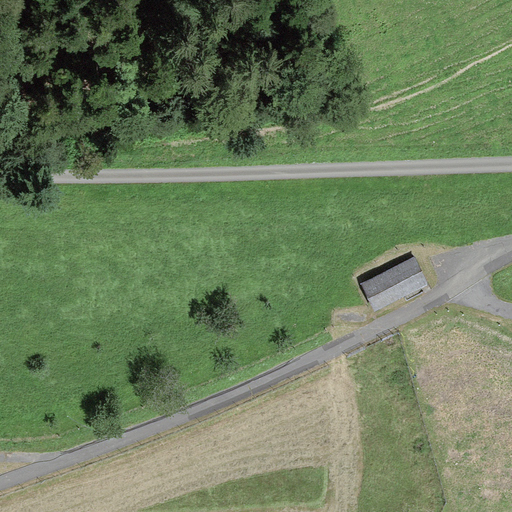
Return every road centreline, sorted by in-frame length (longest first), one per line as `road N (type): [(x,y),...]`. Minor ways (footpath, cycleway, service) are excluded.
road 1 (track): [(511,253),(263,383),(0,483)]
road 2 (track): [(511,166),(0,175)]
